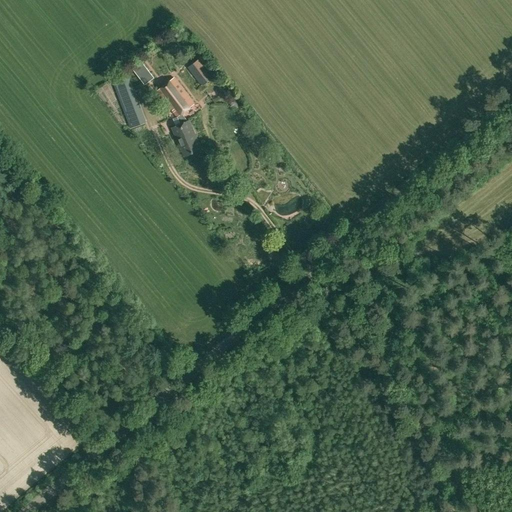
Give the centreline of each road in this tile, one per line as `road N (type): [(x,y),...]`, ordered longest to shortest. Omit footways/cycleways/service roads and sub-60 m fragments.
road 1 (unclassified): [(24,511),(511,102)]
road 2 (track): [(311,270),(490,511)]
road 3 (track): [(322,285),(374,283),(511,300)]
